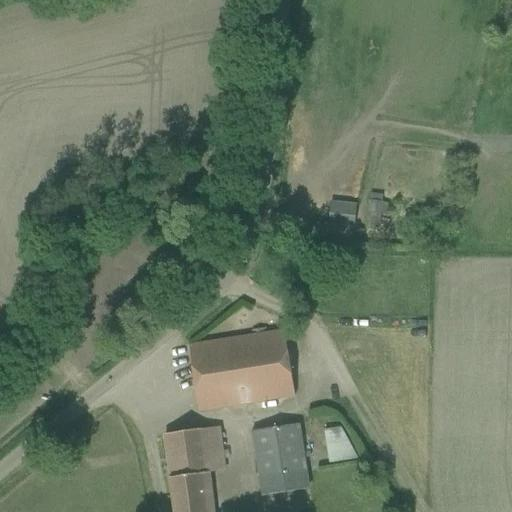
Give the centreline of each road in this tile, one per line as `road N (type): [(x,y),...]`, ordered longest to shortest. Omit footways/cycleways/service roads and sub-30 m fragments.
road 1 (unclassified): [(0,471),(195,309),(237,260),(260,198),(282,0)]
road 2 (track): [(416,511),(304,324),(222,281)]
